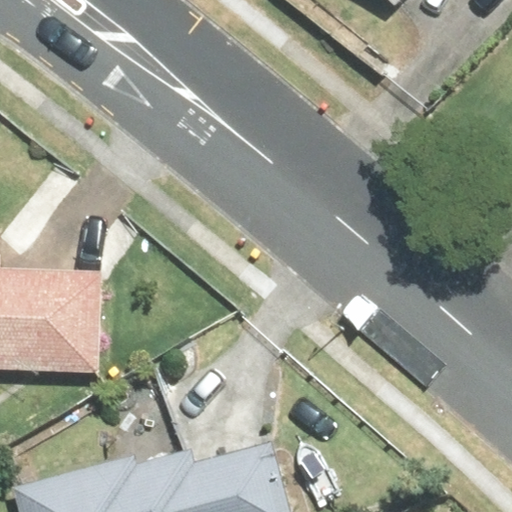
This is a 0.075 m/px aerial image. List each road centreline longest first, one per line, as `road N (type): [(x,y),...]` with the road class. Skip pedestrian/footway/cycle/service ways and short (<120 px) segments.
road 1 (residential): [(511,364),(188,92)]
road 2 (residential): [(188,92),(8,0)]
